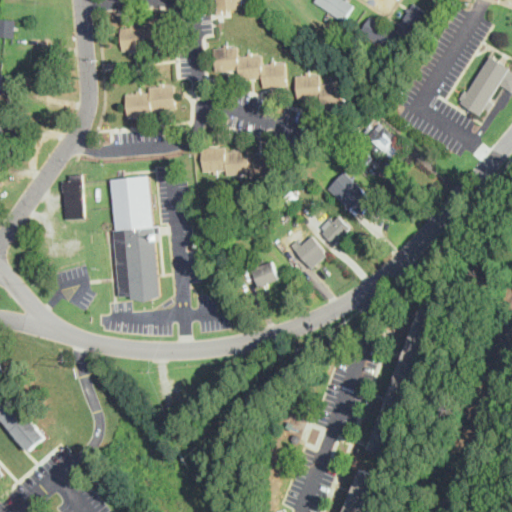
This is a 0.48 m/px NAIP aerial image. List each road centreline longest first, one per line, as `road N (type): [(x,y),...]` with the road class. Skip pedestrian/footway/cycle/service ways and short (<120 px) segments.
road 1 (residential): [(0,268),(53,328),(83,337),(187,349),(255,339),(375,284),(511,139)]
road 2 (residential): [(81,0),(91,101),(78,135),(0,242)]
road 3 (residential): [(83,456),(100,436),(83,337)]
